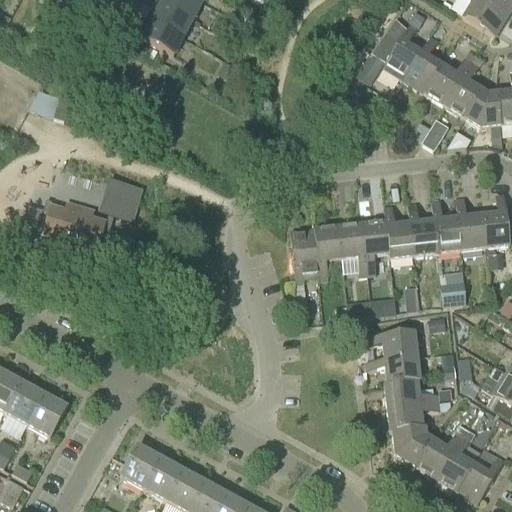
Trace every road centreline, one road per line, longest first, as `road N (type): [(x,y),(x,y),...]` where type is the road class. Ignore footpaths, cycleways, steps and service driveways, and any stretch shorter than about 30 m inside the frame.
road 1 (residential): [(253,447),(269,399),(268,357),(237,251),(244,208),(268,185),(307,176),(489,159),(511,169)]
road 2 (residential): [(60,511),(127,379)]
road 3 (unclassified): [(127,379),(0,311)]
road 4 (unclassified): [(253,447),(127,379)]
